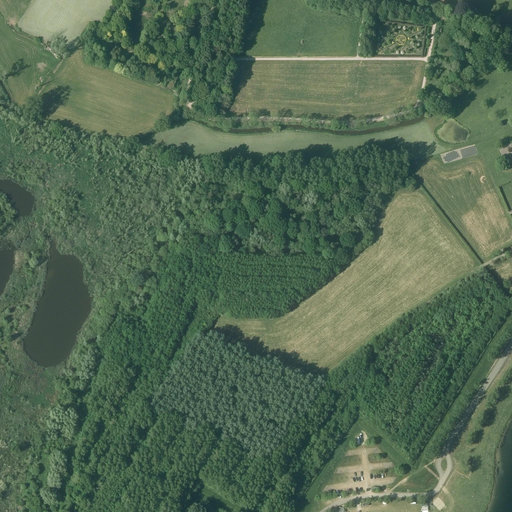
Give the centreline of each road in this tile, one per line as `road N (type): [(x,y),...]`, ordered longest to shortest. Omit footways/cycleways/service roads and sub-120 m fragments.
road 1 (unclassified): [(442,479),(429,495),(368,496),(323,511)]
road 2 (unclassified): [(511,343),(445,449)]
